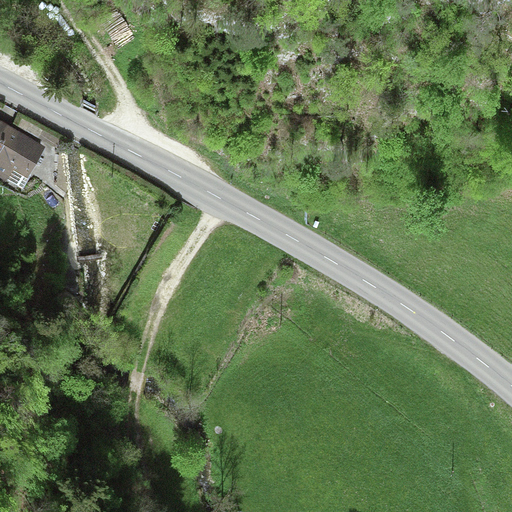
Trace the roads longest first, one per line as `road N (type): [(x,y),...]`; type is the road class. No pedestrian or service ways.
road 1 (tertiary): [(511,385),(333,261),(0,82)]
road 2 (track): [(222,199),(173,276),(137,372),(135,442),(154,511)]
road 3 (track): [(67,0),(114,70),(124,109),(119,145)]
